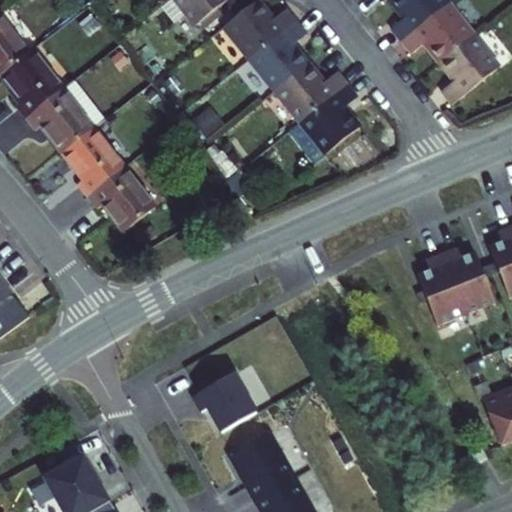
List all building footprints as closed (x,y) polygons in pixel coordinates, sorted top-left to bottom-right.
[(180,0),(176,4),(197,31),(232,5),(228,0),(180,0)] [(398,35),(408,49),(455,12),(445,0),(400,0),(395,4),(411,24),(398,35)] [(229,31),(256,65),(304,27),(293,14),(279,24),(263,4),(229,31)] [(432,51),(446,69),(479,43),(455,12),(408,49),(418,61),(432,51)] [(1,21),(0,21),(0,83),(5,79),(31,59),(1,21)] [(304,27),(256,65),(280,95),(314,68),(300,50),(313,39),(304,27)] [(505,76),(479,43),(446,69),(461,88),(447,99),(458,112),(505,76)] [(68,96),(36,55),(31,59),(5,79),(28,109),(23,113),(32,124),(68,96)] [(280,95),(306,128),(354,91),(343,78),(330,88),(314,68),(280,95)] [(108,126),(78,88),(68,96),(32,124),(43,137),(48,133),(67,158),(97,134),(108,126)] [(354,91),(306,128),(331,160),(365,133),(350,115),(364,103),(354,91)] [(67,158),(90,187),(84,191),(93,202),(129,175),(97,134),(67,158)] [(160,215),(129,175),(93,202),(103,216),(109,212),(130,239),(160,215)] [(496,242),(485,247),(491,262),(495,272),(505,296),(511,293),(511,232),(509,225),(492,232),(496,242)] [(455,246),(438,253),(461,314),(491,302),(481,277),(477,268),(471,252),(459,257),(455,246)] [(424,271),(413,275),(419,291),(423,300),(433,325),(461,314),(438,253),(420,260),(424,271)] [(491,262),(477,268),(481,277),(495,272),(491,262)] [(0,315),(12,306),(0,290),(0,315)] [(419,291),(412,293),(416,303),(423,300),(419,291)] [(204,409),(217,433),(252,413),(230,374),(189,397),(198,412),(204,409)] [(511,384),(478,398),(497,446),(511,439),(511,384)] [(308,511),(265,435),(225,458),(236,478),(240,475),(245,485),(243,486),(251,500),(257,511),(308,511)] [(478,449),(462,458),(467,467),(483,458),(478,449)] [(39,478),(58,511),(88,511),(105,502),(97,487),(96,488),(78,456),(39,478)]
